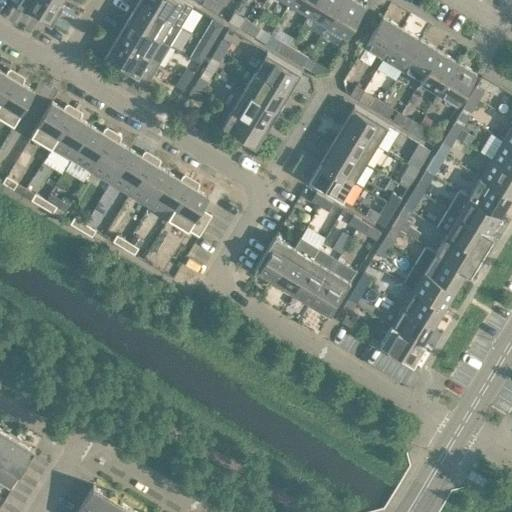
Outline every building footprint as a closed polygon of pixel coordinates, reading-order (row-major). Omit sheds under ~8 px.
[(18,0),(17,3),(51,24),(64,3),(61,1),(60,2),(56,0),(18,0)] [(137,0),(127,18),(170,44),(181,25),(139,0),(137,0)] [(193,6),(183,0),(139,0),(181,25),(193,6)] [(204,0),(202,4),(210,8),(215,0),(204,0)] [(218,13),(226,0),(215,0),(210,8),(218,13)] [(309,12),(316,0),(290,0),(290,1),(309,12)] [(327,23),(341,0),(316,0),(309,12),(327,23)] [(347,35),(365,4),(358,0),(341,0),(327,23),(347,35)] [(383,15),(364,45),(384,57),(402,26),(383,15)] [(245,17),(239,26),(247,31),(253,22),(245,17)] [(170,44),(127,18),(116,36),(160,63),(171,44),(170,44)] [(255,36),(261,26),(253,22),(247,31),(255,36)] [(402,68),(420,38),(402,26),(384,57),(402,68)] [(217,35),(209,30),(203,39),(212,44),(217,35)] [(104,56),(139,76),(135,82),(145,87),(160,63),(116,36),(104,56)] [(231,43),(222,38),(217,47),(225,52),(231,43)] [(420,80),(439,49),(420,38),(402,68),(420,80)] [(198,47),(206,53),(212,44),(203,39),(198,47)] [(282,39),(276,48),(284,53),(290,44),(282,39)] [(292,58),(298,49),(290,44),(284,53),(292,58)] [(212,56),(220,61),(225,52),(217,47),(212,56)] [(439,91),(457,60),(439,49),(420,80),(439,91)] [(302,71),(267,51),(255,70),(290,91),(302,71)] [(311,69),(316,60),(308,55),(303,64),(311,69)] [(458,103),(477,72),(457,60),(439,91),(458,103)] [(195,72),(186,67),(181,76),(190,81),(195,72)] [(9,68),(6,72),(0,68),(0,101),(17,73),(9,68)] [(290,91),(255,70),(244,89),(279,109),(290,91)] [(0,114),(14,123),(35,90),(23,82),(25,78),(17,73),(0,101),(0,114)] [(209,80),(200,75),(195,84),(203,89),(209,80)] [(176,85),(184,90),(190,81),(181,76),(176,85)] [(189,93),(198,98),(203,89),(195,84),(189,93)] [(359,99),(365,89),(357,85),(351,94),(359,99)] [(485,90),(476,85),(471,94),(479,99),(485,90)] [(279,109),(244,89),(233,107),(267,128),(279,109)] [(466,103),(474,108),(479,99),(471,94),(466,103)] [(375,96),(370,105),(377,110),(383,100),(375,96)] [(52,100),(32,134),(52,146),(75,108),(66,103),(64,107),(52,100)] [(385,114),(391,105),(383,100),(377,110),(385,114)] [(389,124),(354,103),(343,123),(377,144),(389,124)] [(221,126),(256,147),(267,128),(233,107),(221,126)] [(80,117),(83,113),(75,108),(52,146),(71,158),(92,124),(80,117)] [(412,118),(406,127),(414,132),(420,123),(412,118)] [(462,127),(454,122),(448,131),(457,136),(462,127)] [(377,144),(343,123),(332,141),(366,162),(377,144)] [(422,137),(428,127),(420,123),(414,132),(422,137)] [(106,126),(103,131),(92,124),(71,158),(91,169),(114,131),(106,126)] [(511,125),(503,139),(511,144),(511,125)] [(463,128),(458,137),(468,143),(473,134),(463,128)] [(119,141),(122,136),(114,131),(91,169),(110,181),(130,148),(119,141)] [(443,140),(452,145),(457,136),(448,131),(443,140)] [(511,144),(503,139),(492,158),(511,169),(511,144)] [(366,162),(332,141),(320,160),(355,180),(366,162)] [(419,142),(410,157),(422,164),(423,161),(429,152),(431,148),(419,142)] [(144,150),(142,154),(130,148),(110,181),(130,193),(153,155),(144,150)] [(431,159),(426,168),(434,173),(440,165),(443,159),(435,154),(431,159)] [(158,164),(161,160),(153,155),(130,193),(149,205),(169,171),(158,164)] [(511,169),(492,158),(481,176),(511,195),(511,169)] [(309,179),(343,200),(355,180),(320,160),(309,179)] [(401,178),(410,183),(419,169),(410,163),(401,178)] [(420,177),(414,187),(423,192),(429,182),(434,173),(426,168),(420,177)] [(183,174),(181,178),(169,171),(149,205),(169,217),(192,179),(183,174)] [(3,181),(14,188),(18,182),(7,175),(3,181)] [(511,195),(481,176),(470,195),(501,214),(511,195)] [(197,188),(200,184),(192,179),(169,217),(199,235),(212,213),(202,207),(209,195),(197,188)] [(409,197),(403,205),(412,211),(417,202),(423,192),(414,187),(409,197)] [(490,232),(501,214),(470,195),(459,189),(448,207),(458,214),(490,233),(490,232)] [(316,191),(311,199),(320,205),(325,196),(316,191)] [(36,192),(32,199),(43,205),(47,199),(36,192)] [(402,197),(393,192),(388,200),(396,205),(402,197)] [(329,210),(334,201),(325,196),(320,205),(329,210)] [(53,212),(57,205),(47,199),(43,205),(53,212)] [(382,209),(391,214),(396,205),(388,200),(382,209)] [(398,214),(406,219),(412,211),(403,205),(398,214)] [(371,206),(366,214),(376,220),(380,212),(371,206)] [(493,234),(490,232),(490,233),(458,214),(448,207),(437,226),(447,232),(481,253),(493,234)] [(353,213),(348,222),(357,227),(362,218),(353,213)] [(75,216),(71,222),(82,229),(86,222),(75,216)] [(366,232),(371,224),(362,218),(357,227),(366,232)] [(93,235),(97,229),(86,222),(82,229),(93,235)] [(371,224),(366,232),(377,239),(382,230),(371,224)] [(466,271),(470,273),(481,253),(447,232),(436,251),(467,270),(466,271)] [(134,233),(130,241),(139,247),(144,239),(134,233)] [(395,239),(386,233),(381,242),(389,247),(395,239)] [(117,234),(113,240),(124,247),(128,240),(127,240),(118,234),(117,234)] [(275,234),(255,269),(274,280),(295,246),(275,234)] [(295,246),(274,280),(292,292),(319,247),(301,236),(295,246)] [(135,253),(139,247),(130,241),(128,240),(124,247),(135,253)] [(376,251),(384,256),(389,247),(381,242),(376,251)] [(467,270),(436,251),(426,244),(415,263),(456,288),(466,271),(467,270)] [(319,247),(292,292),(311,303),(338,258),(319,247)] [(338,258),(311,303),(330,314),(357,270),(338,258)] [(456,288),(415,263),(403,281),(414,288),(445,307),(456,288)] [(372,275),(364,270),(358,279),(367,284),(372,275)] [(353,288),(361,293),(367,284),(358,279),(353,288)] [(445,307),(414,288),(402,306),(434,325),(445,307)] [(350,312),(356,303),(347,297),(342,307),(350,312)] [(422,343),(423,342),(434,325),(402,306),(391,324),(422,343)] [(426,344),(423,342),(422,343),(391,324),(380,344),(414,365),(426,344)] [(0,427),(0,463),(16,437),(0,427)] [(0,479),(12,487),(35,449),(16,437),(0,463),(0,479)] [(94,484),(76,511),(103,511),(113,496),(94,484)] [(128,511),(132,507),(113,496),(103,511),(128,511)]
